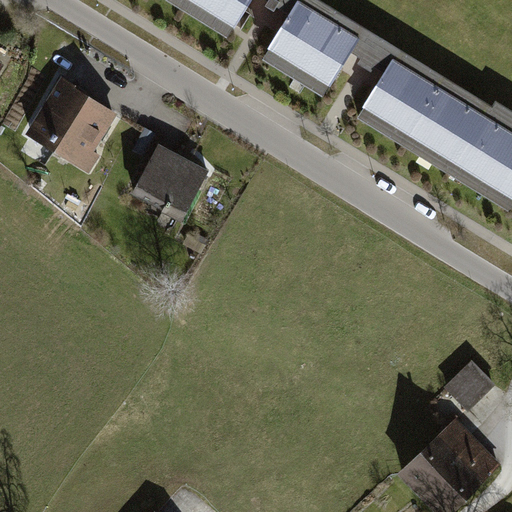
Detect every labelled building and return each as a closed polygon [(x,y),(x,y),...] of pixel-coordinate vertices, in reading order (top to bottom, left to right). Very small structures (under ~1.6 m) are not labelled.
[(162,0),(233,43),(260,1),(271,8),(268,12),(272,15),(281,0),(162,0)] [(281,0),(272,15),(278,19),(281,14),(291,20),(264,63),(329,102),(356,58),(364,63),(361,69),(368,73),(386,44),(314,0),(281,0)] [(386,44),(368,73),(376,78),(379,73),(389,79),(362,123),(511,215),(511,112),(500,105),(496,111),(386,44)] [(0,66),(0,92),(11,73),(0,66)] [(124,119),(64,81),(27,140),(96,183),(107,165),(99,160),(124,119)] [(166,150),(139,197),(190,227),(217,180),(166,150)] [(476,367),(449,392),(471,417),(499,392),(476,367)] [(456,511),(501,471),(459,426),(403,479),(433,511),(456,511)]
